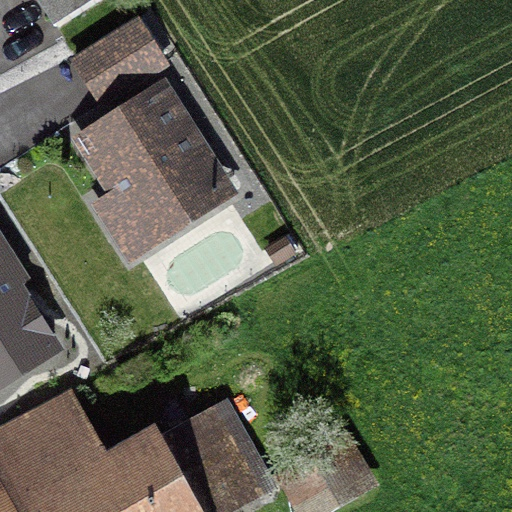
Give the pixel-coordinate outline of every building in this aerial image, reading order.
[(33,0),(50,25),(88,0),(33,0)] [(133,25),(71,65),(97,105),(159,66),(133,25)] [(218,195),(155,97),(83,142),(146,241),(218,195)] [(0,235),(0,393),(70,352),(0,235)] [(112,479),(67,398),(0,433),(0,511),(229,511),(268,491),(222,406),(155,441),(161,451),(112,479)] [(285,481),(303,511),(312,511),(358,486),(338,450),(285,481)]
